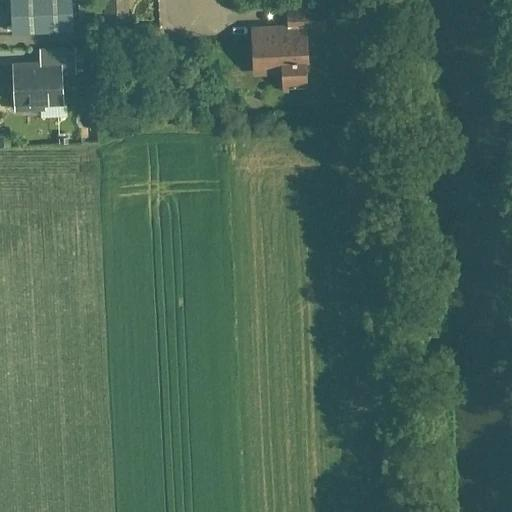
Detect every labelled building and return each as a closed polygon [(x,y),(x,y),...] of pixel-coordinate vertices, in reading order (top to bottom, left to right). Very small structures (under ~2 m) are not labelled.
[(70,0),(10,0),(12,33),(72,30),(70,0)] [(342,0),(343,9),(359,8),(358,0),(342,0)] [(290,7),(291,22),(312,21),(331,20),(330,5),(290,7)] [(256,23),(258,72),(314,70),(312,21),(291,22),(256,23)] [(43,46),(44,61),(65,61),(66,72),(79,71),(78,45),(43,46)] [(15,63),(16,109),(47,108),(47,102),(67,101),(66,72),(65,61),(44,61),(15,63)]
